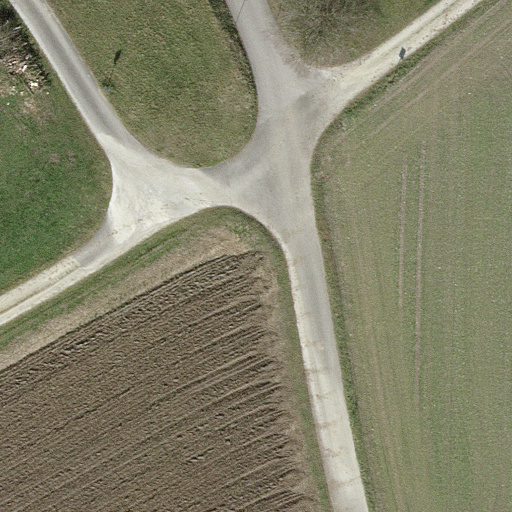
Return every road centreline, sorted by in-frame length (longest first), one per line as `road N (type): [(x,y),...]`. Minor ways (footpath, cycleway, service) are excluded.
road 1 (track): [(292,136),(305,275),(352,511)]
road 2 (track): [(27,0),(166,204)]
road 3 (track): [(292,136),(473,0)]
road 4 (track): [(166,204),(82,267),(0,313)]
road 5 (track): [(166,204),(240,176),(292,136)]
road 6 (track): [(243,0),(292,136)]
